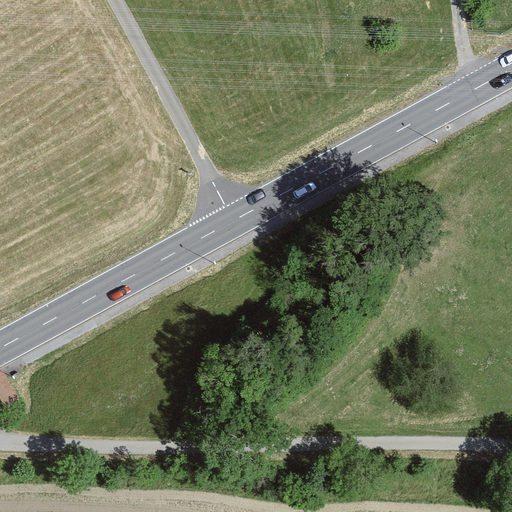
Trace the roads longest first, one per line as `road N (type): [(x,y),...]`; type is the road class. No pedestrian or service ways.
road 1 (secondary): [(511,69),(0,349)]
road 2 (residential): [(0,440),(179,450),(511,449)]
road 3 (track): [(116,0),(233,222)]
